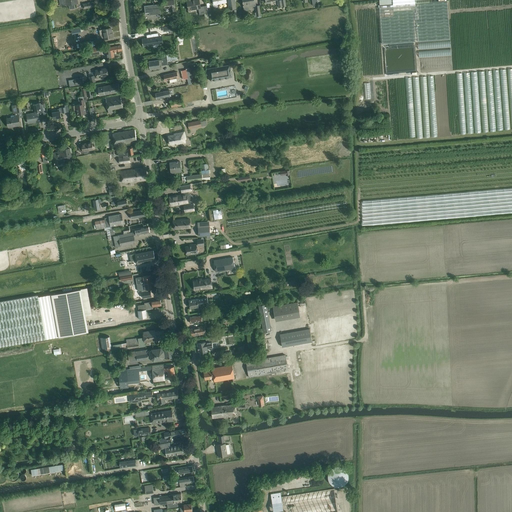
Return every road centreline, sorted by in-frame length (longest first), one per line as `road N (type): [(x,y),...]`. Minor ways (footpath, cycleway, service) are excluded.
road 1 (unknown): [(0,489),(194,454)]
road 2 (tertiary): [(164,271),(140,120)]
road 3 (tertiary): [(203,511),(178,363)]
road 4 (tertiary): [(0,146),(140,120)]
road 5 (tertiary): [(140,120),(121,0)]
